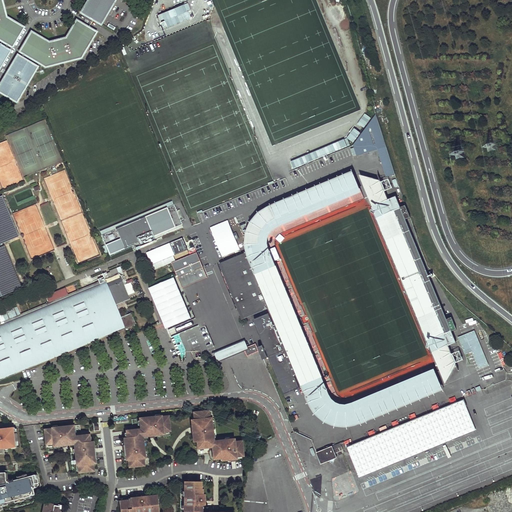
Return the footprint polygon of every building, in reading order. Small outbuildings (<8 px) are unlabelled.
[(0,0),(0,38),(11,45),(21,29),(4,19),(0,3),(0,0)] [(83,13),(90,0),(87,0),(79,13),(83,13)] [(90,0),(83,13),(99,22),(112,0),(90,0)] [(100,25),(115,0),(112,0),(99,22),(100,25)] [(99,22),(83,13),(79,13),(100,25),(99,22)] [(24,28),(6,17),(4,19),(21,29),(24,28)] [(66,40),(76,23),(75,20),(65,38),(66,40)] [(96,32),(75,20),(76,23),(93,33),(96,32)] [(66,40),(48,45),(32,35),(22,51),(45,65),(79,56),(93,33),(76,23),(66,40)] [(12,49),(24,28),(21,29),(11,45),(12,49)] [(22,51),(32,35),(31,32),(18,53),(22,51)] [(49,42),(31,32),(32,35),(48,45),(49,42)] [(80,58),(96,32),(93,33),(79,56),(80,58)] [(11,45),(0,38),(0,41),(12,49),(11,45)] [(0,68),(11,51),(7,52),(0,63),(0,68)] [(45,65),(22,51),(18,53),(44,68),(45,65)] [(0,88),(18,58),(17,55),(0,83),(0,88)] [(38,67),(17,55),(18,58),(35,68),(38,67)] [(79,56),(45,65),(44,68),(80,58),(79,56)] [(35,68),(18,58),(0,88),(0,89),(16,99),(35,68)] [(17,103),(38,67),(35,68),(16,99),(17,103)] [(16,99),(0,89),(0,93),(17,103),(16,99)] [(358,123),(364,128),(372,118),(366,113),(358,123)] [(377,149),(386,177),(396,174),(376,114),(355,144),(359,155),(377,149)] [(270,314),(254,320),(285,394),(304,386),(311,403),(317,412),(326,420),(336,424),(348,425),(360,421),(442,388),(433,363),(350,397),(342,398),(340,397),(337,395),(336,392),(276,246),(275,243),(275,240),(276,237),(279,235),(283,233),(365,199),(355,173),(272,207),(261,214),(253,223),(249,233),(248,244),(250,251),(222,263),(245,319),(268,309),(270,314)] [(381,181),(362,176),(366,190),(369,198),(372,197),(376,206),(371,208),(426,342),(431,340),(439,360),(436,361),(439,370),(447,383),(457,365),(449,346),(457,343),(452,332),(457,330),(452,318),(447,320),(406,220),(411,218),(406,206),(402,208),(397,196),(389,200),(381,181)] [(0,244),(19,236),(2,196),(0,196),(0,244)] [(100,232),(101,235),(173,205),(172,201),(100,232)] [(101,235),(109,255),(181,224),(173,205),(101,235)] [(228,221),(212,228),(223,256),(240,250),(228,221)] [(189,248),(184,238),(150,252),(154,262),(189,248)] [(6,244),(0,246),(0,295),(23,285),(6,244)] [(208,277),(197,252),(172,262),(183,288),(184,287),(183,286),(206,276),(207,277),(208,277)] [(0,377),(134,322),(131,314),(121,319),(115,305),(129,300),(128,295),(124,286),(126,285),(125,284),(128,283),(122,271),(119,272),(117,268),(109,271),(109,272),(102,275),(103,277),(98,280),(99,282),(19,314),(16,307),(9,310),(10,311),(2,314),(5,320),(0,322),(0,377)] [(165,329),(191,319),(175,277),(149,287),(165,329)] [(128,283),(125,284),(126,285),(124,286),(128,295),(135,292),(131,282),(128,283)] [(174,327),(167,330),(170,337),(177,334),(174,327)] [(245,340),(214,353),(218,362),(223,360),(226,359),(245,351),(244,348),(248,347),(245,340)] [(269,357),(264,345),(259,347),(259,348),(258,349),(256,343),(248,347),(244,348),(245,351),(247,356),(259,351),(259,350),(260,350),(260,351),(264,359),(269,357)] [(464,401),(458,403),(460,409),(466,407),(464,401)] [(356,451),(350,454),(359,477),(476,430),(466,407),(460,409),(458,403),(353,446),(356,451)] [(241,456),(243,456),(241,441),(234,442),(233,439),(229,439),(224,440),(222,440),(222,441),(211,442),(211,440),(213,439),(212,438),(212,433),(210,418),(209,418),(208,411),(193,412),(194,419),(193,419),(194,425),(192,425),(190,425),(190,428),(194,427),(194,433),(192,433),(192,437),(194,437),(195,442),(196,441),(197,449),(212,447),(213,457),(220,456),(221,458),(225,458),(225,460),(227,460),(228,462),(232,461),(231,459),(231,457),(235,457),(241,456)] [(162,432),(169,431),(168,416),(160,417),(160,416),(159,416),(155,417),(139,418),(139,421),(140,425),(140,429),(125,431),(126,438),(125,438),(125,439),(125,443),(123,443),(122,444),(122,446),(123,446),(125,446),(126,451),(123,451),(124,456),(126,455),(127,460),(128,460),(129,467),(144,465),(143,458),(144,458),(144,457),(144,452),(143,446),(143,442),(142,437),(147,436),(148,439),(150,439),(150,438),(150,434),(153,434),(153,435),(162,434),(162,432)] [(78,473),(93,471),(92,463),(94,463),(93,459),(95,459),(95,454),(92,455),(92,449),(95,449),(95,446),(93,447),(91,447),(91,442),(89,442),(88,435),(74,436),(73,432),(73,428),(73,426),(57,427),(52,428),(51,428),(51,429),(44,430),(45,444),(53,444),(53,446),(62,445),(62,444),(66,443),(66,447),(66,448),(68,448),(68,445),(74,444),(74,449),(75,454),(75,460),(76,464),(76,465),(77,465),(78,473)] [(14,427),(0,428),(0,448),(16,447),(15,441),(17,441),(16,433),(14,433),(14,427)] [(322,464),(337,458),(335,454),(338,453),(337,449),(342,446),(341,443),(317,453),(322,464)] [(353,446),(347,448),(350,454),(356,451),(353,446)] [(0,509),(5,508),(4,502),(33,494),(31,488),(35,487),(37,484),(35,478),(34,479),(32,475),(9,481),(9,482),(6,483),(4,480),(4,476),(5,476),(5,469),(0,469),(0,509)] [(219,511),(221,511),(221,507),(217,507),(217,509),(217,511),(200,511),(201,504),(201,499),(205,499),(204,495),(203,495),(201,495),(201,490),(200,489),(200,482),(185,482),(185,490),(183,490),(183,491),(183,495),(183,511),(219,511)] [(127,500),(119,501),(120,511),(157,511),(157,503),(156,499),(156,496),(149,497),(148,496),(143,497),(139,497),(139,495),(138,494),(136,495),(136,497),(132,498),(132,500),(127,500)] [(60,511),(58,509),(59,506),(44,503),(42,511),(60,511)]
